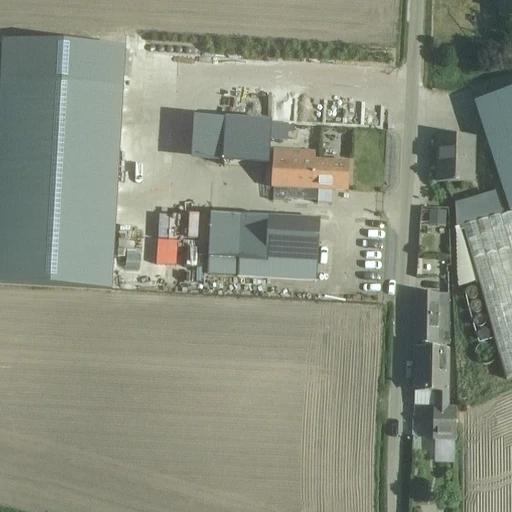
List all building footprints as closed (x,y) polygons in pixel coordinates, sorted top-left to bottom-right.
[(511,0),(495,0),(496,1),(500,1),(503,19),(502,20),(502,21),(511,19),(511,0)] [(0,286),(112,293),(123,91),(1,84),(0,108),(0,286)] [(511,93),(475,105),(510,215),(511,213),(511,93)] [(268,185),(270,152),(277,152),(278,139),(226,137),(223,183),(268,185)] [(475,141),(439,140),(437,185),(473,186),(475,141)] [(417,150),(417,187),(426,187),(426,150),(417,150)] [(315,163),(315,155),(274,153),(272,190),(317,192),(316,206),(332,207),(333,193),(348,194),(350,165),(315,163)] [(473,224),(493,221),(492,212),(471,214),(473,224)] [(511,215),(464,231),(506,385),(511,382),(511,215)] [(240,262),(242,218),(213,217),(211,261),(240,262)] [(269,264),(272,221),(272,220),(242,218),(240,262),(269,264)] [(319,224),(272,221),(269,264),(317,267),(319,224)] [(451,248),(458,301),(471,300),(464,246),(451,248)] [(239,278),(240,262),(211,261),(210,277),(239,278)] [(316,283),(317,267),(269,264),(240,262),(239,278),(316,283)] [(184,285),(183,309),(193,310),(194,285),(184,285)] [(437,346),(437,351),(448,351),(449,297),(417,297),(416,346),(437,346)] [(448,411),(448,351),(437,351),(416,351),(415,394),(436,395),(436,410),(434,410),(434,442),(455,443),(456,411),(448,411)] [(433,422),(433,411),(413,410),(412,421),(433,422)]
